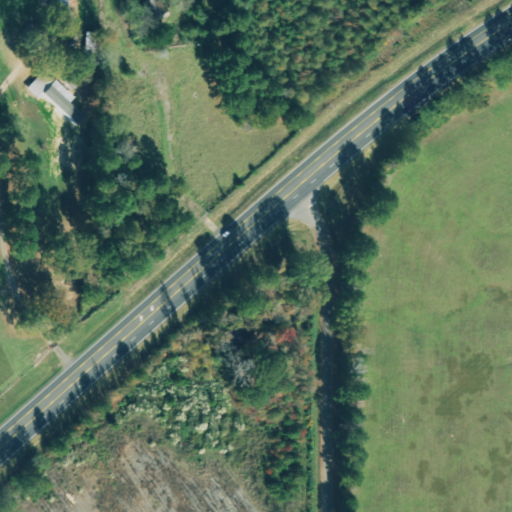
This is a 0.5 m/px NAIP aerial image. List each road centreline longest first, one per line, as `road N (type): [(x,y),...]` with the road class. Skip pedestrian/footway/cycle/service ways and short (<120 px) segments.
road 1 (trunk): [(0,449),(282,189),(511,21)]
road 2 (residential): [(282,189),(323,254),(323,511)]
